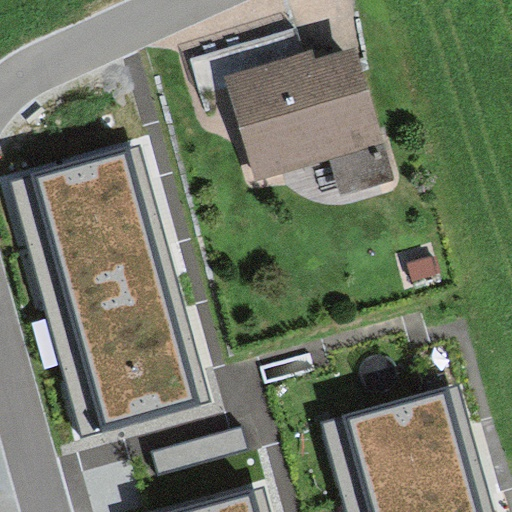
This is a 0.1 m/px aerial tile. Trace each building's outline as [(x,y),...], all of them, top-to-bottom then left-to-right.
[(226,77),(256,183),(327,163),(338,202),(398,185),(361,53),(318,65),(314,52),(226,77)] [(10,179),(29,244),(156,208),(138,143),(10,179)] [(29,244),(47,309),(175,273),(156,208),(29,244)] [(47,309),(65,374),(193,338),(175,273),(47,309)] [(65,374),(83,439),(211,403),(193,338),(65,374)] [(329,428),(347,493),(475,457),(457,392),(329,428)] [(347,493),(351,511),(489,511),(475,457),(347,493)] [(186,511),(271,511),(266,490),(186,511)]
